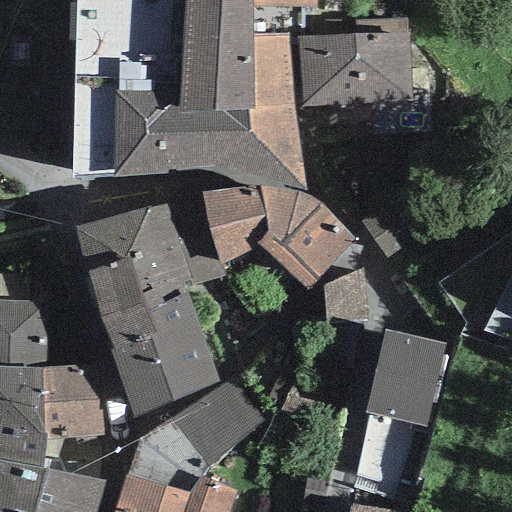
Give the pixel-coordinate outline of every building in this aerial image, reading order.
[(184,0),(75,0),(69,181),(112,179),(115,92),(180,91),(184,0)] [(303,8),(251,5),(250,0),(184,0),(180,91),(178,113),(255,110),(252,37),(289,35),(289,39),(295,38),(303,38),(303,8)] [(250,0),(251,5),(303,8),(316,9),(315,0),(250,0)] [(410,101),(407,33),(407,19),(355,21),(355,35),(303,38),(295,38),(298,106),(410,101)] [(115,92),(112,179),(198,170),(211,171),(242,185),(257,186),(274,187),(288,189),(305,192),(289,39),(289,35),(252,37),(255,110),(178,113),(180,91),(115,92)] [(251,188),(200,194),(207,228),(220,266),(259,248),(307,292),(353,240),(312,198),(297,193),(282,191),(265,189),(251,188)] [(398,193),(357,224),(383,259),(425,229),(398,193)] [(207,228),(200,194),(158,205),(184,287),(224,277),(220,266),(207,228)] [(158,205),(74,228),(85,275),(110,352),(192,316),(184,287),(158,205)] [(362,271),(322,285),(326,320),(364,318),(362,271)] [(46,303),(0,302),(0,367),(41,369),(45,369),(46,303)] [(192,316),(110,352),(133,419),(218,383),(192,316)] [(443,344),(383,331),(364,414),(424,427),(443,344)] [(45,369),(41,369),(45,442),(43,468),(98,480),(99,436),(104,435),(92,366),(45,369)] [(41,369),(0,367),(0,461),(43,468),(45,442),(41,369)] [(265,420),(236,374),(138,440),(125,474),(191,496),(199,477),(206,468),(265,420)] [(31,511),(43,468),(0,461),(0,511),(31,511)] [(98,480),(43,468),(31,511),(96,511),(104,481),(98,480)] [(191,496),(125,474),(112,511),(228,511),(235,491),(199,477),(191,496)]
